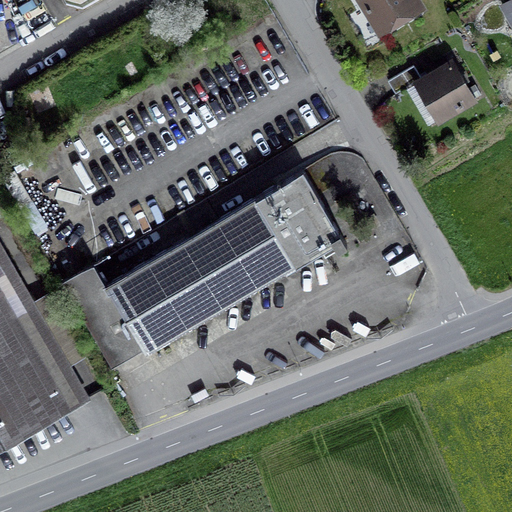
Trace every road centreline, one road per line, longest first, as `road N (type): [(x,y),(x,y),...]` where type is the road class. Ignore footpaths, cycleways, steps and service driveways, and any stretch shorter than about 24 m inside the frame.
road 1 (tertiary): [(470,327),(0,511)]
road 2 (residential): [(291,0),(454,283),(470,327)]
road 3 (residential): [(0,77),(135,0)]
